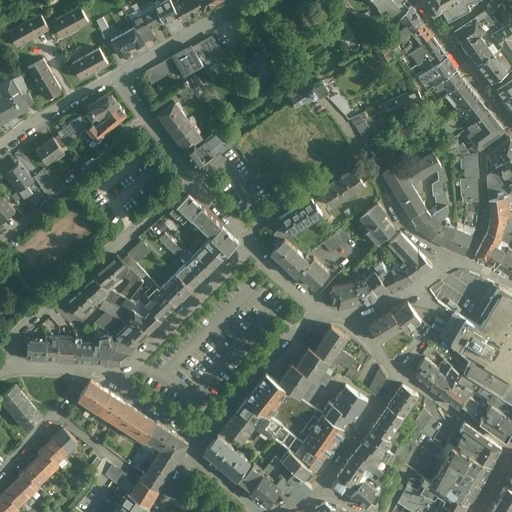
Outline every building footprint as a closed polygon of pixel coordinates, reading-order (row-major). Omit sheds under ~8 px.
[(161,0),(163,5),(155,9),(163,23),(175,17),(174,16),(166,1),(168,0),(161,0)] [(174,7),(170,0),(168,0),(166,1),(174,16),(178,14),(174,7)] [(179,0),(176,2),(178,5),(174,7),(178,14),(182,21),(202,9),(203,9),(199,1),(198,0),(179,0)] [(218,0),(201,0),(200,1),(200,0),(199,1),(203,9),(206,7),(207,9),(212,6),(211,4),(218,0)] [(373,0),(380,9),(384,5),(392,15),(396,12),(396,14),(397,15),(399,17),(402,18),(411,6),(406,0),(373,0)] [(426,0),(435,14),(447,8),(460,0),(426,0)] [(465,0),(460,0),(447,8),(448,11),(447,11),(451,18),(454,16),(455,18),(471,9),(465,0)] [(511,9),(511,7),(507,0),(495,0),(497,4),(477,17),(476,18),(485,33),(497,26),(499,30),(511,22),(511,9)] [(80,5),(53,20),(61,36),(73,29),(74,29),(76,28),(76,27),(88,21),(80,5)] [(406,27),(397,34),(402,40),(422,23),(411,6),(402,18),(400,19),(395,26),(399,29),(404,24),(406,27)] [(155,9),(149,12),(146,7),(140,10),(143,15),(151,29),(163,23),(155,9)] [(40,12),(9,29),(18,44),(32,36),(32,37),(35,35),(49,27),(40,12)] [(143,15),(131,21),(134,27),(143,42),(155,36),(151,29),(143,15)] [(108,27),(102,17),(96,20),(102,31),(108,27)] [(476,18),(454,33),(463,46),(480,36),(485,33),(476,18)] [(511,22),(499,30),(493,34),(503,48),(511,61),(511,22)] [(402,40),(397,44),(401,51),(404,48),(407,46),(409,44),(410,44),(417,39),(420,43),(418,44),(420,46),(432,36),(422,23),(402,40)] [(503,48),(493,34),(499,30),(497,26),(485,33),(480,36),(486,45),(493,54),(503,48)] [(134,27),(122,34),(131,50),(136,47),(137,47),(139,47),(142,46),(142,44),(144,43),(143,42),(134,27)] [(131,50),(122,34),(111,40),(120,57),(121,56),(122,57),(126,55),(126,53),(127,52),(131,50)] [(432,36),(420,46),(414,51),(410,53),(418,65),(441,48),(432,36)] [(463,46),(470,56),(486,45),(480,36),(463,46)] [(191,48),(146,73),(147,75),(148,75),(152,83),(173,71),(170,66),(176,62),(181,71),(182,71),(181,71),(182,70),(186,68),(190,76),(188,77),(194,87),(202,82),(209,78),(204,68),(203,68),(199,60),(198,61),(196,56),(207,50),(212,58),(213,58),(222,52),(211,37),(192,49),(191,48)] [(388,49),(391,47),(387,40),(375,48),(383,59),(391,53),(388,49)] [(407,46),(404,48),(408,54),(410,53),(414,51),(410,44),(409,44),(407,46)] [(486,45),(470,56),(476,66),(493,54),(486,45)] [(99,48),(72,64),(81,79),(93,72),(96,71),(96,70),(108,64),(99,48)] [(247,57),(241,48),(232,54),(235,58),(238,56),(242,61),(247,57)] [(441,48),(418,65),(423,73),(447,57),(441,48)] [(511,70),(511,61),(503,48),(493,54),(500,64),(508,73),(511,70)] [(277,68),(264,49),(247,61),(250,66),(248,67),(252,73),(254,71),(259,79),(277,68)] [(212,58),(204,63),(209,70),(227,58),(222,52),(213,58),(212,58)] [(476,66),(484,75),(500,64),(493,54),(476,66)] [(423,73),(418,76),(422,83),(452,64),(447,57),(423,73)] [(51,73),(43,59),(28,68),(45,99),(61,90),(53,76),(51,73)] [(452,64),(422,83),(427,90),(456,71),(452,64)] [(508,73),(500,64),(484,75),(491,85),(508,73)] [(456,71),(427,90),(423,93),(425,95),(424,96),(431,108),(440,101),(441,100),(444,98),(464,82),(456,71)] [(23,80),(21,74),(12,79),(21,95),(28,91),(26,87),(23,80)] [(314,85),(309,77),(300,82),(301,82),(296,86),(299,91),(289,98),(295,108),(303,103),(317,95),(318,95),(323,92),(328,89),(322,79),(314,85)] [(19,96),(10,80),(0,86),(7,97),(0,101),(0,124),(26,109),(19,96)] [(441,100),(440,101),(446,108),(450,106),(458,117),(479,101),(464,82),(444,98),(441,100)] [(511,83),(498,93),(504,101),(511,94),(511,83)] [(187,86),(179,93),(186,102),(194,96),(187,86)] [(346,105),(333,86),(328,89),(323,92),(340,110),(346,105)] [(416,88),(386,102),(389,107),(397,104),(399,108),(421,98),(416,88)] [(21,95),(19,96),(26,109),(34,105),(28,91),(21,95)] [(108,95),(88,106),(99,120),(118,105),(111,96),(108,95)] [(479,101),(458,117),(465,125),(468,123),(471,126),(488,112),(479,101)] [(193,128),(174,104),(158,116),(176,141),(193,128)] [(118,105),(99,120),(99,121),(100,120),(102,123),(95,129),(93,125),(86,130),(80,135),(83,139),(86,137),(89,141),(90,139),(92,138),(96,143),(100,139),(102,138),(106,134),(117,124),(126,116),(118,105)] [(364,112),(348,119),(349,119),(349,120),(350,119),(353,125),(362,120),(362,119),(366,116),(364,112)] [(480,152),(504,133),(488,112),(471,126),(465,130),(466,130),(459,136),(463,140),(467,137),(475,147),(480,152)] [(456,118),(444,128),(448,139),(452,138),(455,139),(459,136),(466,130),(465,130),(456,118)] [(77,119),(58,134),(59,136),(66,145),(70,142),(80,135),(86,130),(77,119)] [(366,122),(355,126),(366,143),(375,137),(366,122)] [(193,128),(176,141),(185,152),(202,139),(193,128)] [(202,139),(185,152),(192,161),(199,170),(207,163),(223,151),(231,144),(221,130),(204,143),(202,139)] [(285,183),(252,130),(237,140),(270,192),(285,183)] [(66,145),(59,136),(54,140),(61,149),(66,146),(66,145)] [(53,138),(36,151),(47,165),(64,152),(61,149),(54,140),(53,138)] [(500,166),(511,155),(511,142),(510,140),(494,153),(494,154),(487,160),(487,174),(495,169),(500,166)] [(385,141),(375,147),(378,152),(388,147),(385,141)] [(465,167),(478,167),(477,154),(480,152),(475,147),(468,152),(463,145),(459,148),(448,153),(451,160),(462,156),(462,157),(463,157),(464,157),(465,167)] [(388,147),(378,152),(381,157),(388,169),(398,163),(388,147)] [(403,170),(398,163),(388,169),(383,172),(392,186),(402,203),(410,216),(425,207),(411,184),(436,170),(441,167),(434,153),(410,166),(403,170)] [(511,155),(500,166),(504,171),(502,173),(502,175),(504,177),(506,178),(508,176),(511,180),(511,155)] [(388,169),(381,157),(376,159),(383,172),(388,169)] [(405,158),(398,163),(403,170),(410,166),(405,158)] [(21,170),(18,165),(5,174),(18,191),(24,200),(32,194),(25,186),(33,180),(24,168),(21,170)] [(436,205),(429,211),(425,207),(410,216),(417,228),(426,234),(432,239),(440,243),(448,246),(456,228),(442,222),(441,221),(448,209),(446,204),(449,202),(446,191),(442,191),(441,183),(447,179),(443,166),(441,167),(436,170),(438,172),(438,180),(432,183),(433,195),(435,195),(436,205)] [(478,167),(465,167),(465,179),(477,178),(479,178),(478,167)] [(354,168),(321,190),(331,204),(364,183),(354,168)] [(51,179),(44,169),(38,173),(39,174),(46,183),(51,179)] [(489,202),(507,196),(507,188),(494,172),(497,170),(495,169),(487,174),(489,202)] [(46,183),(39,174),(34,178),(41,187),(46,184),(46,183)] [(465,179),(460,179),(461,197),(462,196),(463,203),(466,203),(479,202),(477,178),(465,179)] [(511,193),(507,196),(489,202),(491,219),(487,232),(484,240),(496,247),(496,246),(500,240),(508,245),(511,237),(511,218),(511,217),(509,203),(511,201),(511,193)] [(238,242),(188,195),(177,204),(176,203),(169,211),(183,224),(189,217),(210,237),(205,243),(205,244),(214,252),(223,258),(222,259),(223,258),(238,242)] [(311,196),(279,217),(284,224),(289,233),(290,233),(321,212),(311,196)] [(15,211),(3,197),(0,200),(0,220),(2,223),(1,224),(15,211)] [(376,200),(359,216),(369,228),(366,231),(364,233),(365,233),(367,232),(377,244),(395,228),(383,214),(386,212),(376,200)] [(466,203),(464,225),(475,230),(476,229),(479,202),(466,203)] [(169,219),(164,223),(171,232),(177,227),(169,219)] [(284,224),(273,234),(281,241),(284,237),(284,238),(289,233),(284,224)] [(342,226),(322,242),(330,252),(350,236),(342,226)] [(456,228),(448,246),(463,253),(471,235),(456,228)] [(418,252),(400,232),(388,241),(407,260),(401,266),(406,271),(412,280),(431,265),(419,251),(418,252)] [(164,235),(159,240),(167,249),(173,242),(164,235)] [(285,266),(299,251),(284,238),(284,237),(281,241),(271,252),(285,265),(285,266)] [(484,240),(475,256),(488,262),(496,247),(484,240)] [(143,242),(128,254),(135,263),(150,250),(143,242)] [(212,269),(195,254),(189,260),(189,258),(189,257),(173,242),(167,249),(185,264),(202,279),(212,269)] [(214,252),(205,244),(195,254),(212,269),(222,259),(223,258),(214,252)] [(496,247),(488,262),(496,266),(505,248),(499,245),(498,248),(496,246),(496,247)] [(505,248),(496,266),(508,274),(511,268),(511,248),(506,246),(505,248)] [(299,251),(285,266),(297,276),(299,273),(314,287),(316,285),(329,270),(308,252),(305,256),(299,251)] [(146,274),(135,263),(128,254),(121,260),(126,265),(131,270),(140,280),(146,274)] [(121,260),(117,256),(112,260),(121,270),(126,265),(121,260)] [(112,260),(93,276),(102,285),(109,289),(131,270),(126,265),(121,270),(112,260)] [(401,266),(398,263),(388,270),(402,287),(413,281),(412,280),(406,271),(401,266)] [(202,279),(185,264),(176,274),(193,288),(202,279)] [(402,287),(388,270),(386,272),(383,268),(377,274),(377,275),(388,288),(391,292),(402,287)] [(343,269),(336,277),(339,286),(353,282),(349,277),(343,269)] [(388,288),(377,275),(377,274),(375,271),(368,276),(369,277),(366,279),(366,280),(377,294),(380,291),(381,292),(388,288)] [(358,273),(349,277),(353,282),(364,278),(358,273)] [(161,291),(160,289),(146,274),(140,280),(150,289),(145,294),(152,300),(145,307),(160,321),(176,305),(161,291)] [(176,274),(160,289),(161,291),(176,305),(193,288),(176,274)] [(102,285),(93,276),(80,288),(94,303),(92,305),(99,309),(104,300),(110,289),(109,289),(102,285)] [(364,278),(353,282),(354,284),(355,283),(358,290),(365,299),(364,299),(367,302),(377,294),(366,280),(366,279),(364,278)] [(339,286),(332,288),(332,290),(330,291),(332,300),(336,299),(338,307),(364,299),(365,299),(358,290),(355,283),(354,284),(353,282),(339,286)] [(511,293),(499,286),(481,317),(485,320),(480,327),(458,314),(444,339),(468,360),(469,360),(463,373),(477,381),(493,392),(511,403),(511,293)] [(94,303),(80,288),(67,301),(81,316),(92,305),(94,303)] [(119,309),(104,300),(99,309),(105,312),(117,318),(123,322),(126,317),(135,303),(126,298),(119,309)] [(450,301),(447,306),(457,313),(461,308),(450,301)] [(407,302),(401,307),(400,306),(391,311),(402,326),(407,334),(413,330),(411,327),(421,320),(409,304),(409,305),(407,302)] [(160,321),(142,305),(135,303),(126,317),(132,321),(149,332),(160,321)] [(402,326),(391,311),(368,326),(379,341),(402,326)] [(105,312),(103,316),(102,315),(99,320),(98,319),(95,324),(105,330),(117,318),(105,312)] [(149,332),(132,321),(115,338),(116,339),(123,341),(135,345),(149,332)] [(331,325),(314,350),(329,360),(337,366),(340,361),(350,368),(356,359),(355,358),(339,347),(347,336),(331,325)] [(93,331),(85,326),(82,331),(90,336),(93,331)] [(106,337),(99,338),(96,338),(96,343),(93,343),(92,363),(109,364),(110,349),(111,344),(110,344),(109,336),(108,334),(106,335),(106,337)] [(59,337),(45,336),(45,341),(46,341),(47,360),(58,361),(59,340),(59,337)] [(135,345),(123,341),(116,339),(116,342),(112,341),(112,336),(109,336),(110,344),(111,344),(110,349),(130,353),(135,345)] [(93,343),(81,342),(81,338),(75,338),(75,341),(74,362),(92,363),(93,343)] [(45,341),(33,340),(33,344),(28,343),(27,359),(47,360),(46,341),(45,341)] [(75,341),(59,340),(58,361),(74,362),(75,341)] [(422,353),(427,357),(433,350),(429,345),(422,353)] [(295,364),(312,377),(316,379),(323,369),(329,360),(314,350),(308,346),(295,364)] [(362,346),(357,355),(367,361),(370,355),(362,346)] [(130,353),(110,349),(109,364),(119,365),(129,354),(130,353)] [(350,368),(345,375),(355,382),(367,361),(357,355),(355,358),(356,359),(350,368)] [(414,375),(428,385),(436,371),(438,368),(424,357),(417,367),(419,369),(414,375)] [(312,377),(295,364),(291,362),(278,381),(287,388),(299,396),(312,377)] [(427,387),(443,397),(451,386),(453,382),(452,381),(458,372),(451,367),(445,377),(436,371),(428,385),(427,387)] [(380,368),(368,391),(378,398),(386,378),(380,368)] [(332,376),(323,369),(316,379),(312,377),(299,396),(300,397),(308,402),(321,383),(325,386),(332,376)] [(278,381),(266,373),(263,376),(262,376),(258,381),(259,381),(252,391),(251,391),(247,396),(248,396),(245,400),(267,414),(287,388),(278,381)] [(463,373),(462,376),(458,383),(465,387),(472,391),(475,385),(477,381),(463,373)] [(110,393),(90,381),(88,385),(87,385),(78,400),(98,412),(99,411),(109,394),(110,393)] [(493,392),(477,381),(475,385),(477,386),(476,387),(481,389),(481,390),(480,392),(487,397),(488,395),(490,396),(493,392)] [(367,398),(346,384),(333,403),(351,415),(354,417),(367,398)] [(418,393),(402,384),(387,405),(402,415),(418,393)] [(41,416),(15,385),(0,397),(10,410),(10,411),(15,417),(15,416),(26,429),(41,416)] [(467,398),(472,391),(465,387),(463,391),(457,387),(455,389),(451,386),(443,397),(458,408),(466,397),(467,398)] [(299,396),(287,388),(267,414),(282,424),(281,425),(288,429),(297,436),(301,430),(307,422),(312,413),(318,417),(322,412),(321,412),(321,411),(300,397),(299,396)] [(484,415),(474,409),(482,398),(472,391),(467,398),(466,397),(458,408),(479,422),(484,415)] [(511,403),(493,392),(490,396),(487,401),(490,404),(511,417),(511,403)] [(109,394),(99,411),(116,421),(127,404),(126,404),(109,394)] [(440,407),(425,397),(425,407),(424,408),(432,417),(415,441),(417,442),(403,464),(408,467),(414,471),(416,473),(424,460),(439,470),(442,465),(440,464),(440,463),(428,456),(429,454),(425,448),(426,447),(424,446),(432,438),(444,419),(438,410),(440,407)] [(267,414),(245,400),(236,412),(253,423),(269,433),(272,429),(283,437),(288,429),(281,425),(282,424),(267,414)] [(333,403),(329,400),(321,411),(321,412),(322,412),(343,426),(351,415),(333,403)] [(155,423),(127,405),(127,404),(116,421),(126,428),(125,430),(134,436),(135,434),(145,440),(146,440),(156,423),(156,422),(155,423)] [(505,441),(511,430),(511,417),(490,404),(484,415),(479,422),(505,441)] [(387,405),(372,426),(390,439),(391,438),(388,436),(402,415),(387,405)] [(424,408),(404,435),(415,441),(432,417),(424,408)] [(253,423),(236,412),(225,427),(233,433),(241,440),(253,423)] [(307,422),(335,440),(336,438),(335,437),(338,434),(339,435),(342,430),(341,429),(343,426),(322,412),(318,417),(312,413),(307,422)] [(335,440),(307,422),(301,430),(297,436),(301,438),(324,454),(326,450),(327,451),(331,446),(330,446),(332,442),(333,443),(335,440)] [(160,449),(177,460),(185,447),(183,443),(184,440),(171,432),(168,430),(167,429),(167,430),(156,423),(146,440),(160,449)] [(501,449),(464,423),(458,434),(467,440),(495,458),(501,449)] [(390,439),(372,426),(367,433),(385,446),(390,439)] [(233,433),(225,427),(218,435),(226,442),(233,433)] [(77,442),(63,428),(54,436),(68,451),(77,442)] [(385,446),(367,433),(361,441),(384,458),(388,462),(390,459),(394,452),(385,446)] [(218,435),(204,452),(236,479),(241,473),(250,461),(226,442),(218,435)] [(415,441),(404,435),(398,445),(399,445),(390,459),(402,464),(403,464),(417,442),(415,441)] [(54,436),(42,448),(41,448),(58,465),(59,465),(56,463),(68,451),(54,436)] [(291,450),(311,465),(314,468),(324,454),(301,438),(291,450)] [(495,458),(467,440),(460,451),(460,452),(461,451),(467,454),(490,468),(495,458)] [(361,441),(355,449),(371,460),(374,456),(382,462),(384,458),(361,441)] [(291,450),(288,447),(280,457),(293,468),(302,475),(311,465),(291,450)] [(467,454),(461,451),(460,452),(460,451),(452,447),(442,465),(432,483),(448,494),(468,504),(490,468),(467,454)] [(58,465),(41,448),(38,451),(40,454),(36,459),(50,473),(55,468),(58,465)] [(177,460),(160,449),(144,475),(161,485),(177,460)] [(371,460),(355,449),(347,458),(360,468),(367,473),(374,463),(371,460)] [(274,452),(268,461),(267,461),(263,467),(264,468),(262,471),(265,474),(279,456),(274,452)] [(96,457),(90,467),(95,471),(102,461),(96,457)] [(360,468),(347,458),(341,467),(354,477),(360,468)] [(50,473),(36,459),(24,470),(23,470),(39,487),(37,485),(50,473)] [(439,470),(424,460),(416,473),(430,482),(432,483),(439,470)] [(263,467),(253,461),(251,464),(262,471),(264,468),(263,467)] [(251,464),(243,475),(241,473),(237,478),(250,489),(262,471),(251,464)] [(111,465),(104,475),(109,479),(116,469),(111,465)] [(354,477),(341,467),(337,473),(337,474),(347,481),(350,483),(355,487),(359,481),(357,480),(354,477)] [(302,475),(293,468),(286,477),(290,480),(291,480),(287,484),(283,488),(280,486),(279,487),(288,500),(302,490),(302,489),(309,481),(302,475)] [(382,468),(375,479),(378,482),(385,470),(382,468)] [(116,469),(109,479),(114,482),(121,472),(116,469)] [(39,487),(23,470),(19,474),(21,475),(16,480),(30,494),(35,490),(39,487)] [(259,495),(271,478),(265,474),(262,471),(250,489),(259,495)] [(432,483),(430,482),(416,473),(414,471),(410,478),(414,480),(411,487),(416,490),(418,490),(423,493),(435,499),(438,500),(440,501),(440,502),(457,511),(462,511),(468,504),(448,494),(432,483)] [(128,478),(121,472),(114,482),(121,487),(128,478)] [(271,478),(259,495),(268,502),(279,487),(280,486),(283,488),(286,484),(287,484),(290,480),(286,477),(282,473),(275,481),(271,478)] [(347,481),(338,474),(332,483),(341,490),(347,481)] [(361,478),(359,481),(355,487),(349,495),(356,501),(357,501),(363,493),(369,498),(375,486),(363,477),(361,478)] [(158,491),(138,479),(130,494),(140,501),(148,507),(158,491)] [(16,480),(4,492),(3,491),(3,492),(19,508),(17,506),(30,494),(16,480)] [(350,483),(344,492),(349,495),(355,487),(350,483)] [(407,484),(406,484),(397,502),(403,505),(403,506),(413,511),(417,504),(418,504),(423,493),(418,490),(416,490),(411,487),(407,484)] [(511,492),(507,489),(501,498),(511,506),(511,492)] [(19,508),(3,492),(0,494),(0,495),(1,497),(0,497),(0,505),(6,511),(14,511),(15,511),(19,508)] [(369,498),(363,493),(357,501),(365,505),(369,498)] [(435,499),(423,493),(418,504),(417,504),(413,511),(414,511),(428,511),(434,501),(435,499)] [(511,511),(511,506),(501,498),(495,508),(500,511),(511,511)] [(324,500),(315,505),(318,511),(331,511),(335,503),(335,505),(325,500),(324,500)] [(457,511),(440,502),(434,511),(457,511)] [(351,511),(336,503),(331,511),(351,511)]
